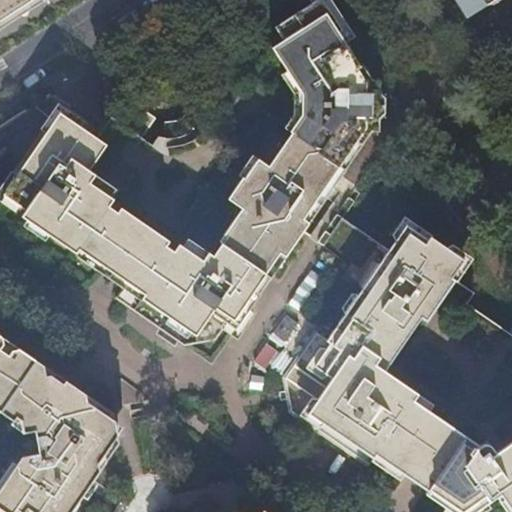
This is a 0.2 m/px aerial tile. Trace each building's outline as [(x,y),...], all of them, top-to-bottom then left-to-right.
[(0,0),(0,30),(45,0),(0,0)] [(147,142),(194,174),(170,209),(222,244),(225,246),(266,275),(281,254),(285,257),(308,224),(304,221),(355,143),(361,147),(372,131),(372,78),(363,64),(359,67),(337,31),(340,29),(321,0),(315,0),(274,27),(282,40),(252,59),(229,93),(222,88),(203,117),(191,109),(186,116),(180,120),(175,122),(169,123),(168,138),(163,138),(159,137),(156,144),(152,144),(147,142)] [(454,0),(463,14),(470,15),(491,2),(494,0),(454,0)] [(121,125),(138,136),(149,120),(132,109),(121,125)] [(0,199),(0,204),(22,220),(24,218),(78,255),(82,250),(107,268),(129,283),(132,284),(121,301),(186,346),(193,344),(212,340),(218,339),(228,324),(237,329),(271,278),(266,275),(225,246),(222,244),(170,209),(194,174),(147,142),(138,136),(121,125),(111,118),(99,135),(97,138),(75,122),(61,113),(0,199)] [(343,171),(361,147),(355,143),(304,221),(308,224),(343,171)] [(0,235),(22,220),(0,204),(0,235)] [(511,430),(504,435),(506,439),(489,450),(477,432),(466,438),(402,394),(406,388),(372,365),(416,299),(421,302),(441,272),(436,269),(447,253),(428,240),(406,225),(329,341),(316,332),(285,380),(288,412),(368,465),(376,453),(428,488),(426,491),(457,511),(464,511),(480,502),(482,505),(505,491),(511,501),(511,430)] [(511,334),(467,304),(474,293),(452,278),(464,260),(431,236),(428,240),(447,253),(436,269),(441,272),(421,302),(416,299),(372,365),(406,388),(402,394),(466,438),(477,432),(489,450),(506,439),(504,435),(511,430),(511,334)] [(271,278),(285,257),(281,254),(266,275),(271,278)] [(0,407),(34,357),(0,333),(0,407)] [(69,511),(99,469),(98,461),(117,433),(114,419),(87,400),(85,392),(65,378),(43,363),(34,357),(0,407),(0,410),(11,419),(15,416),(20,420),(22,429),(38,428),(41,450),(25,451),(0,488),(0,511),(69,511)] [(139,399),(117,383),(119,410),(141,407),(139,399)] [(0,511),(0,488),(25,451),(41,450),(38,428),(22,429),(20,420),(15,416),(11,419),(0,410),(0,511)]
